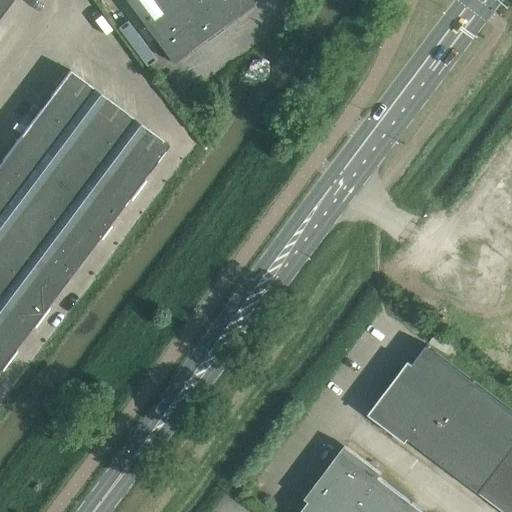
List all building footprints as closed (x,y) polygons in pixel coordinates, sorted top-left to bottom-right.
[(0,0),(0,15),(11,0),(0,0)] [(126,0),(172,62),(254,2),(252,0),(126,0)] [(128,20),(118,27),(147,66),(156,59),(128,20)] [(70,69),(22,133),(121,208),(169,144),(70,69)] [(22,133),(0,162),(0,217),(72,272),(121,208),(22,133)] [(0,217),(0,318),(24,336),(72,272),(0,217)] [(0,318),(0,367),(24,336),(0,318)] [(511,511),(511,409),(427,345),(377,412),(509,511),(511,511)] [(425,511),(347,452),(301,511),(425,511)]
